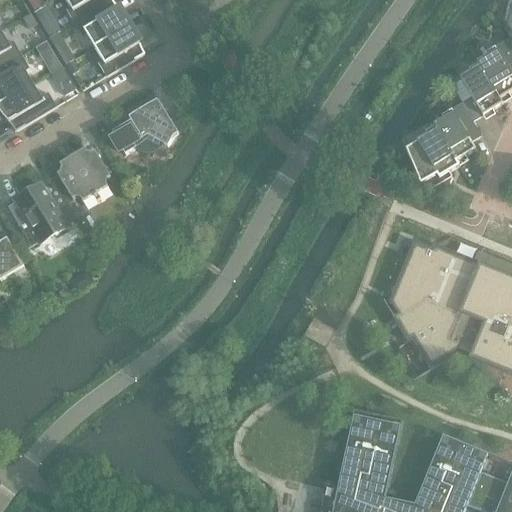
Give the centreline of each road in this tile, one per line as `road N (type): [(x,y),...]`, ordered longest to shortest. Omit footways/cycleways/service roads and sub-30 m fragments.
road 1 (unclassified): [(0,501),(63,429),(206,312),(408,0)]
road 2 (residential): [(150,0),(186,59),(0,165)]
